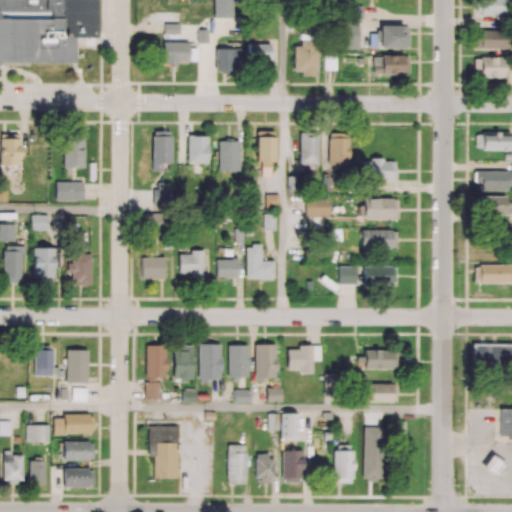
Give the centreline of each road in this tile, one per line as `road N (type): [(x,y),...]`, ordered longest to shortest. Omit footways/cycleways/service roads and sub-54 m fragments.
road 1 (residential): [(511,104),(0,102)]
road 2 (residential): [(121,0),(119,511)]
road 3 (tertiary): [(444,0),(443,511)]
road 4 (residential): [(511,317),(0,316)]
